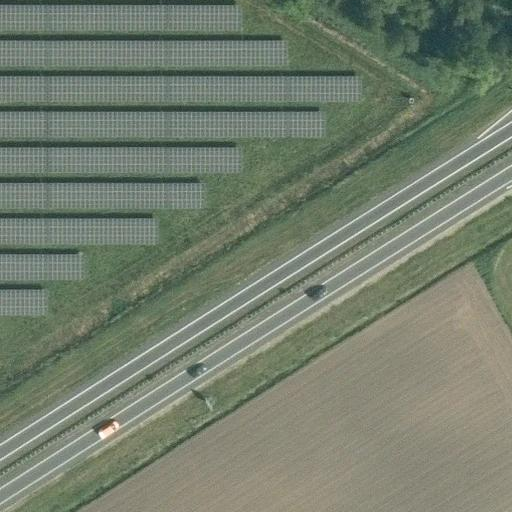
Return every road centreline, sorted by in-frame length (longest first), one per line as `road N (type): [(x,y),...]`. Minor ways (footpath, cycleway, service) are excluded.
road 1 (trunk): [(511,129),(0,452)]
road 2 (trunk): [(0,493),(511,172)]
